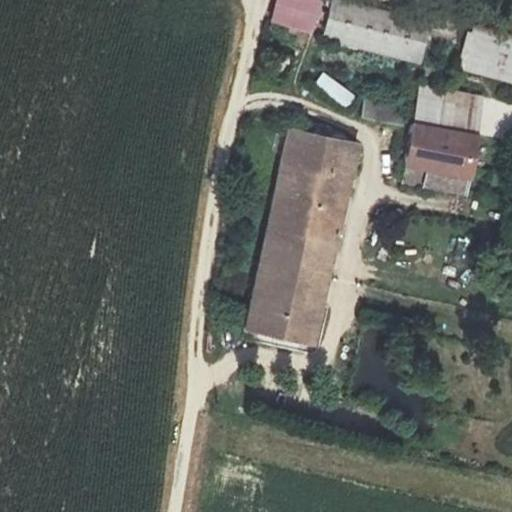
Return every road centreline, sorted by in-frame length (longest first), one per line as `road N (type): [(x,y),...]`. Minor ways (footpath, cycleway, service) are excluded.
road 1 (track): [(239,106),(298,103),(354,127),(372,148),(372,167),(323,360),(240,357),(207,380)]
road 2 (track): [(264,0),(227,127),(195,351),(207,380)]
road 3 (unclassified): [(176,511),(197,394),(207,380)]
